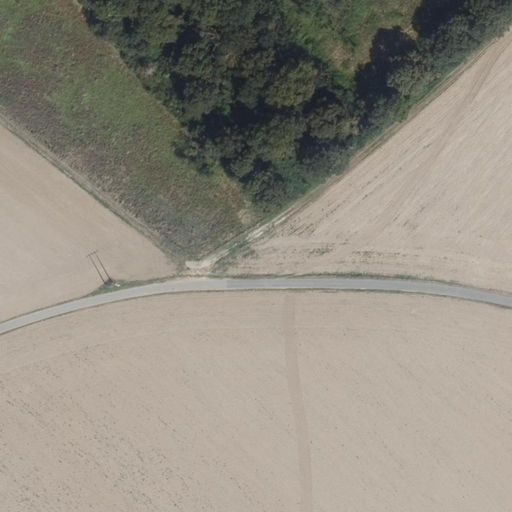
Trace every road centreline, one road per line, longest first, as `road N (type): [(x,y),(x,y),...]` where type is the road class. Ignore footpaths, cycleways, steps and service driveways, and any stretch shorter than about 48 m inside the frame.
road 1 (track): [(511,11),(372,145),(196,283)]
road 2 (unclassified): [(511,302),(391,284),(196,283)]
road 3 (track): [(0,114),(186,262),(196,283)]
road 4 (unclassified): [(0,328),(196,283)]
